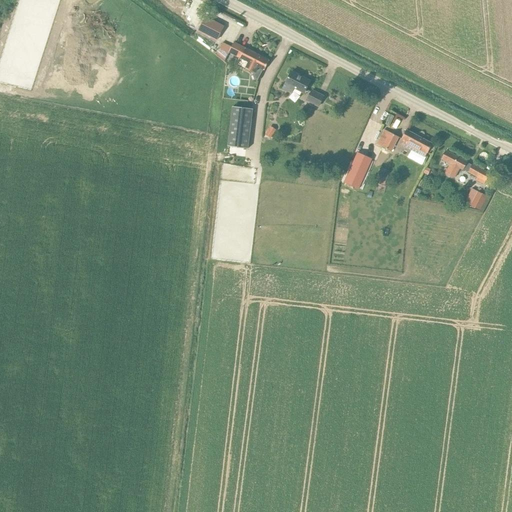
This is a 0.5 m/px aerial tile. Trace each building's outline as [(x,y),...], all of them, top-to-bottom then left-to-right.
[(55,11),(52,21),(60,23),(63,13),(55,11)] [(206,17),(198,31),(216,41),(224,26),(206,17)] [(257,81),(263,70),(264,70),(269,61),(234,43),(229,52),(248,62),(246,68),(254,72),(253,75),(254,79),(257,81)] [(225,61),(228,56),(222,52),(223,50),(219,48),(214,53),(224,62),(225,61)] [(291,72),(287,81),(283,89),(293,93),(295,89),(304,93),(310,81),(291,72)] [(312,90),(307,99),(307,100),(318,106),(323,96),(312,90)] [(400,116),(405,111),(396,105),(392,110),(400,116)] [(228,146),(249,149),(254,109),(232,106),(228,146)] [(390,114),(385,124),(389,126),(394,116),(390,114)] [(393,126),(390,133),(401,139),(404,140),(403,141),(402,144),(406,146),(426,156),(427,153),(428,153),(432,144),(409,132),(408,131),(396,126),(396,127),(393,126)] [(271,139),(276,130),(270,127),(265,135),(271,139)] [(399,137),(390,133),(384,130),(377,144),(391,152),(399,137)] [(466,163),(467,162),(446,151),(441,159),(451,164),(446,173),(455,178),(460,169),(462,170),(463,169),(469,172),(468,172),(477,177),(476,180),(484,184),(489,174),(472,165),(472,166),(466,163)] [(372,159),(357,153),(344,182),(359,188),(372,159)] [(425,167),(423,172),(428,175),(431,170),(425,167)] [(379,178),(388,180),(390,171),(380,169),(379,178)] [(486,196),(477,191),(470,205),(479,210),(486,196)]
